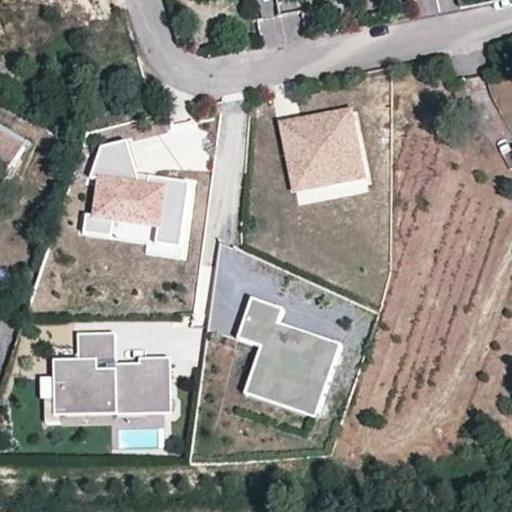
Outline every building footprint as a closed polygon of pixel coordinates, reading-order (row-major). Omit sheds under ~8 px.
[(369,180),(354,112),(279,129),(294,197),(369,180)] [(25,148),(0,133),(0,184),(3,186),(25,148)] [(131,144),(106,151),(94,181),(105,181),(99,220),(90,219),(87,236),(150,245),(149,258),(184,264),(192,187),(153,181),(152,188),(141,186),(141,179),(131,144)] [(318,417),(342,349),(320,342),(317,349),(277,335),(284,313),(253,303),(239,344),(262,352),(269,354),(259,382),(284,391),(280,404),(318,417)] [(317,349),(320,342),(279,328),(277,335),(317,349)] [(68,414),(171,415),(170,364),(144,364),(144,375),(98,375),(97,365),(118,364),(118,336),(80,337),(81,365),(59,365),(59,387),(67,387),(68,414)] [(316,424),(318,417),(280,404),(284,391),(259,382),(269,354),(262,352),(245,400),(316,424)] [(144,375),(144,364),(118,364),(97,365),(98,375),(144,375)] [(67,387),(59,387),(59,401),(47,401),(48,426),(61,425),(61,414),(68,414),(67,387)]
